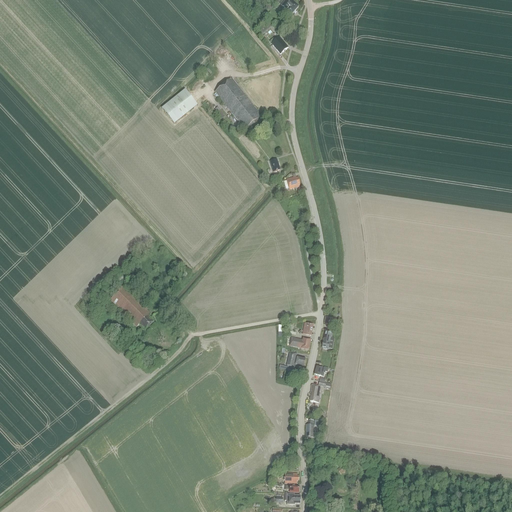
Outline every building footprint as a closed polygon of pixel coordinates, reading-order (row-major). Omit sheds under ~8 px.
[(285,0),(279,0),(277,3),(282,6),(281,7),(284,9),(282,11),(285,13),(286,12),(291,16),(299,7),(290,0),(287,0),(286,1),(285,0)] [(262,34),(269,29),(266,25),(259,31),(262,34)] [(288,48),(279,37),(275,41),(271,44),(281,55),(288,48)] [(223,103),(231,112),(237,121),(238,121),(241,124),(242,124),(246,129),(248,127),(254,134),(263,127),(258,120),(260,118),(259,118),(259,113),(232,79),(215,92),(216,94),(214,95),(221,104),(223,103)] [(184,91),(161,110),(174,126),(197,107),(184,91)] [(225,117),(218,107),(214,110),(222,120),(225,117)] [(273,173),(280,170),(277,160),(270,162),(273,173)] [(299,186),(300,185),(298,178),(296,178),(296,177),(286,180),(287,181),(284,182),(286,189),(289,189),(289,190),(299,187),(299,186)] [(124,286),(108,302),(125,319),(126,318),(137,328),(140,325),(146,331),(154,323),(148,316),(151,314),(143,307),(144,306),(124,286)] [(311,336),(314,325),(305,323),(303,335),(311,336)] [(332,338),(333,332),(326,331),(324,339),(323,339),(323,341),(324,341),(323,342),(322,348),(328,349),(330,338),(332,338)] [(298,340),(297,348),(309,350),(310,342),(298,340)] [(294,373),(295,367),(298,367),(298,366),(304,368),(306,360),(297,358),(297,354),(294,354),(294,352),(291,352),(291,354),(290,354),(287,366),(286,371),(294,373)] [(324,372),(327,373),(328,369),(324,368),(324,369),(316,367),(314,375),(323,377),(324,372)] [(311,396),(310,402),(319,403),(320,394),(319,394),(320,387),(312,385),(310,393),(310,394),(310,395),(310,396),(311,396)] [(306,425),(306,432),(306,438),(314,438),(314,433),(313,433),(314,426),(313,426),(314,421),(309,421),(308,425),(306,425)] [(341,476),(348,471),(344,466),(337,471),(341,476)] [(299,482),(299,477),(297,477),(297,474),(285,474),(285,484),(297,484),(297,482),(299,482)] [(300,504),(300,496),(294,496),(294,495),(287,495),(287,493),(285,493),(285,501),(287,501),(287,505),(295,505),(295,504),(300,504)]
